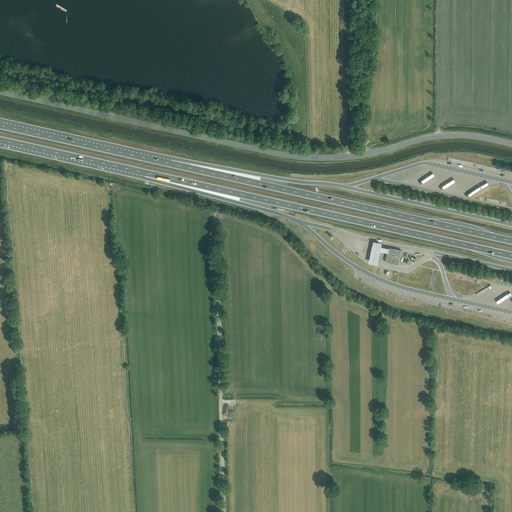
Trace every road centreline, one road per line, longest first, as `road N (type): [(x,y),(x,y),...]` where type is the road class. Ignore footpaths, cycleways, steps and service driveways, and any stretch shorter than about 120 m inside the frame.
road 1 (tertiary): [(511,144),(438,136),(309,158),(0,92)]
road 2 (trunk): [(146,173),(511,255)]
road 3 (trunk): [(511,240),(170,163)]
road 4 (track): [(214,209),(225,511)]
road 5 (trunk): [(345,187),(170,163)]
road 6 (trunk): [(170,163),(0,125)]
road 7 (trunk): [(146,173),(297,221)]
road 8 (trunk): [(0,140),(146,173)]
